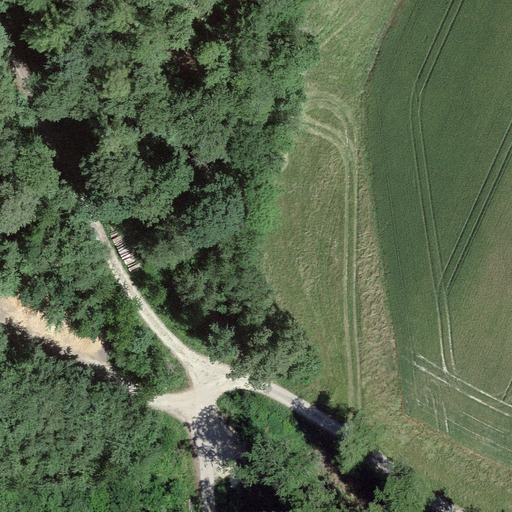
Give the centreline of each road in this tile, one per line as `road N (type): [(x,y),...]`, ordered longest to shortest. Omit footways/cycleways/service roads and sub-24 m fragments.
road 1 (track): [(0,27),(152,316),(177,348),(213,373)]
road 2 (track): [(213,373),(271,385),(465,511)]
road 3 (track): [(207,399),(152,396),(0,313)]
road 4 (track): [(213,373),(207,399),(214,511)]
